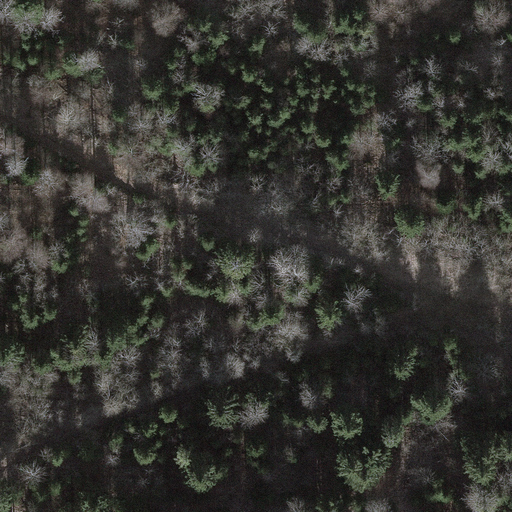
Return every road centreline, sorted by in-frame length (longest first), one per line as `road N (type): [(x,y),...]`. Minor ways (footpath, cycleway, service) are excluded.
road 1 (track): [(0,442),(116,415),(410,315),(458,285),(511,359)]
road 2 (track): [(0,108),(252,228),(458,285),(511,309)]
